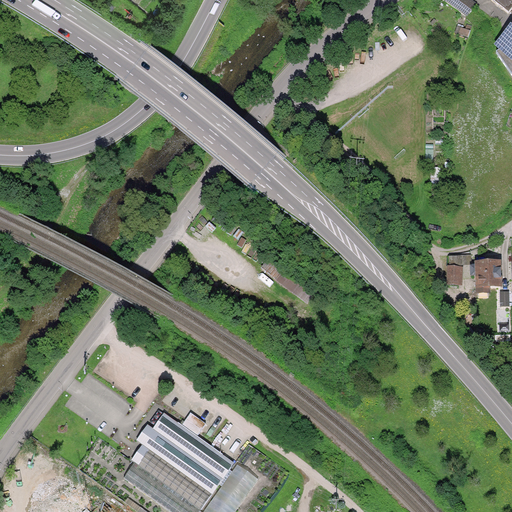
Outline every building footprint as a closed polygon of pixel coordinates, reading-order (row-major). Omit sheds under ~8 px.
[(476,6),(467,0),(440,0),(467,19),(476,6)] [(508,11),(511,5),(511,0),(493,0),(508,11)] [(511,73),(511,39),(496,50),(511,73)] [(502,263),(476,264),(477,298),(490,297),(490,290),(503,290),(502,263)] [(464,268),(449,268),(448,285),(463,285),(464,268)] [(151,428),(145,424),(133,440),(137,443),(120,466),(183,511),(196,511),(233,462),(163,412),(151,428)]
